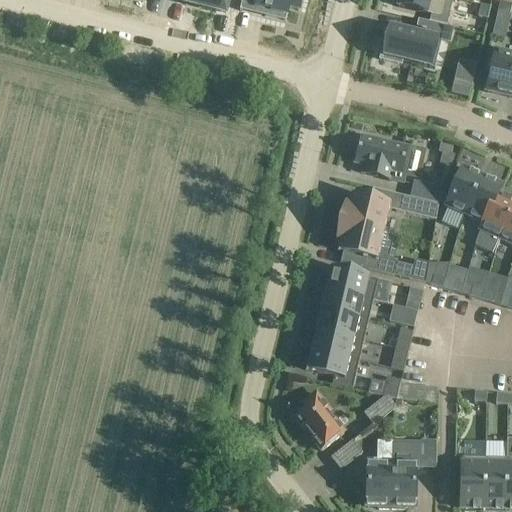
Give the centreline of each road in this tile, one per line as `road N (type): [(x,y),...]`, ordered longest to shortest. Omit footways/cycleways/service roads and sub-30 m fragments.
road 1 (residential): [(305,511),(250,450),(243,424),(324,82)]
road 2 (residential): [(324,82),(0,4)]
road 3 (residential): [(511,140),(324,82)]
